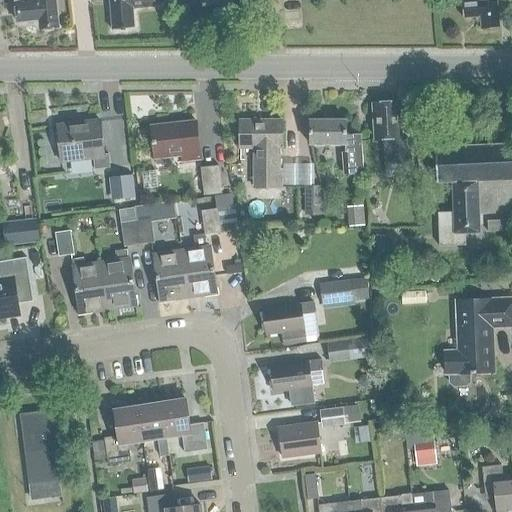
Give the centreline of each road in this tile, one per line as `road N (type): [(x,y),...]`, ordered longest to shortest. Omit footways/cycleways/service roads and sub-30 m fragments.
road 1 (tertiary): [(0,74),(511,70)]
road 2 (residential): [(0,361),(206,337),(226,365),(247,511)]
